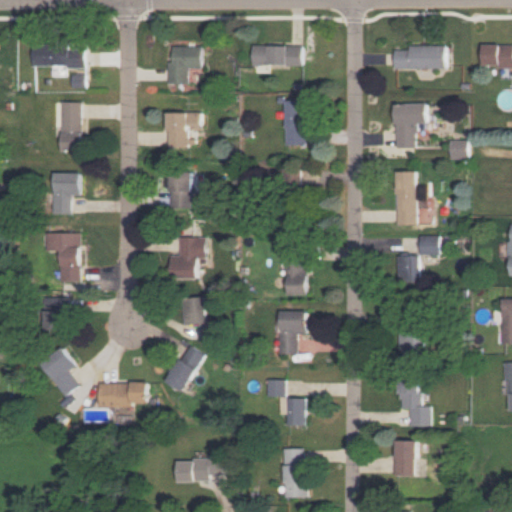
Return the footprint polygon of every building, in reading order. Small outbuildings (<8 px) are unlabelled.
[(71,49),(70,42),(34,43),(35,66),(88,65),(87,48),(71,49)] [(254,64),(304,65),(304,45),(254,44),(254,64)] [(511,44),(485,44),(484,67),(511,67),(511,44)] [(190,83),(190,67),(204,67),(204,46),(175,45),(175,61),(170,61),(170,82),(190,83)] [(448,45),(411,45),(411,49),(396,49),(397,68),(448,67),(448,45)] [(87,74),(74,74),(74,86),(87,86),(87,74)] [(286,144),(307,144),(308,100),(286,99),(286,144)] [(64,151),(84,151),(83,101),(63,101),(64,151)] [(428,103),(396,103),(397,147),(418,147),(418,122),(428,122),(428,103)] [(203,125),(204,112),(170,112),(170,146),(196,147),(196,138),(190,138),(190,124),(203,125)] [(452,158),(470,158),(470,139),(451,140),(452,158)] [(282,169),(283,189),(302,188),(302,168),(282,169)] [(398,224),(419,224),(418,171),(397,171),(398,224)] [(55,213),(74,213),(74,190),(83,190),(83,172),(55,172),(55,213)] [(193,208),(195,172),(174,172),(172,207),(193,208)] [(82,280),(82,232),(49,232),(49,250),(63,250),(62,280),(82,280)] [(441,235),(421,235),(421,253),(441,254),(441,235)] [(207,237),(181,236),(181,255),(172,255),(172,277),(198,278),(198,257),(207,257),(207,237)] [(287,294),(306,294),(307,237),(288,237),(287,294)] [(398,255),(399,282),(423,281),(422,255),(398,255)] [(72,297),(49,296),(48,329),(71,329),(72,297)] [(183,298),(185,324),(200,323),(201,339),(218,338),(217,320),(208,320),(206,297),(183,298)] [(280,353),(299,353),(299,333),(308,333),(308,310),(281,310),(281,325),(276,325),(276,331),(280,331),(280,353)] [(400,326),(399,359),(424,360),(425,327),(400,326)] [(168,381),(184,391),(206,354),(190,344),(168,381)] [(82,385),(70,370),(77,364),(64,347),(42,364),(67,396),(82,385)] [(433,425),(432,406),(422,406),(422,376),(401,376),(401,408),(411,408),(411,425),(433,425)] [(269,395),(287,395),(287,379),(269,379),(269,395)] [(100,382),(101,405),(149,404),(149,381),(100,382)] [(307,424),(307,396),(281,397),(281,413),(288,413),(288,424),(307,424)] [(397,474),(418,475),(418,440),(397,440),(397,474)] [(286,448),(286,497),(308,496),(307,447),(286,448)] [(180,481),(221,480),(221,475),(229,475),(229,457),(179,458),(180,481)]
